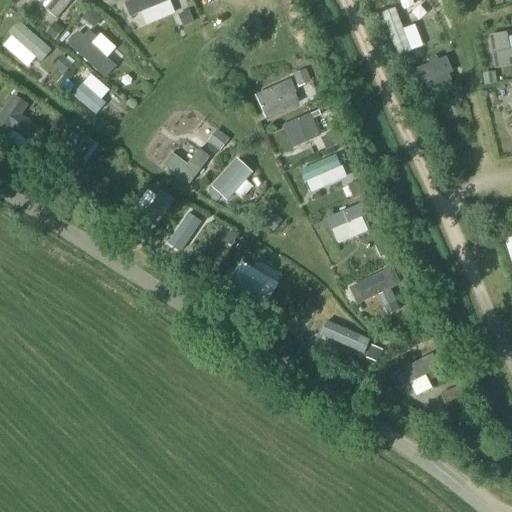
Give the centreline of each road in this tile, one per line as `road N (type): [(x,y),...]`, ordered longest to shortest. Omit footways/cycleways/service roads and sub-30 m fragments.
road 1 (unclassified): [(494,511),(0,188)]
road 2 (track): [(348,0),(511,361)]
